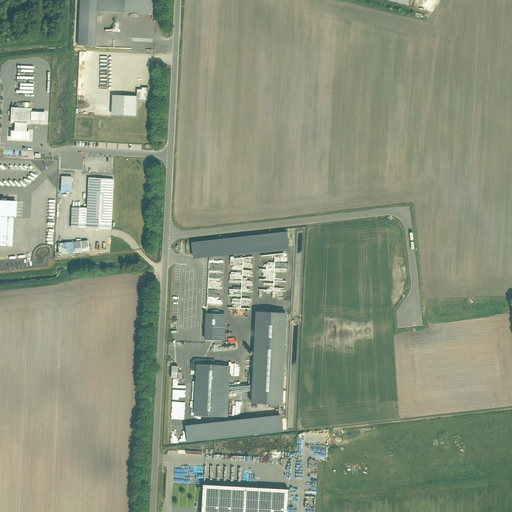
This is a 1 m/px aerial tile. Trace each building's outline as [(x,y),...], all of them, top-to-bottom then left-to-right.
[(154,0),(98,0),(98,11),(154,13),(154,0)] [(139,89),(139,96),(139,99),(149,99),(149,87),(143,87),(143,89),(139,89)] [(115,95),(113,114),(138,115),(139,99),(139,96),(115,95)] [(31,109),(11,109),(11,123),(14,124),(27,124),(31,124),(31,121),(31,113),(31,109)] [(46,113),(31,113),(31,121),(46,122),(46,113)] [(26,133),(27,124),(14,124),(14,132),(26,133)] [(26,133),(14,132),(10,132),(10,139),(29,141),(30,133),(26,133)] [(72,176),(61,176),(61,192),(72,192),(72,176)] [(114,178),(89,177),(88,207),(72,206),(72,222),(112,224),(114,178)] [(0,199),(0,246),(13,247),(15,216),(18,216),(19,200),(12,200),(5,199),(0,199)] [(236,238),(192,241),(193,253),(194,252),(194,257),(227,255),(227,249),(222,250),(221,246),(236,244),(236,238)] [(88,240),(56,244),(58,254),(89,251),(88,240)] [(253,276),(253,259),(231,258),(231,266),(236,266),(235,272),(230,271),(229,290),(239,290),(239,289),(241,289),(241,282),(243,282),(243,276),(253,276)] [(286,340),(287,313),(283,312),(256,311),(253,386),(255,381),(258,381),(258,379),(260,380),(261,375),(265,367),(264,371),(266,366),(265,366),(266,359),(268,359),(269,355),(271,355),(271,347),(276,336),(279,337),(278,337),(286,340)] [(205,313),(205,340),(226,340),(226,313),(205,313)] [(230,365),(197,363),(194,416),(227,418),(230,365)] [(290,511),(292,489),(207,484),(204,511),(290,511)]
